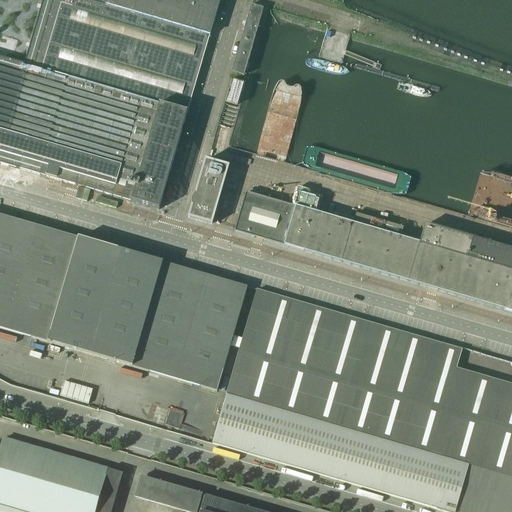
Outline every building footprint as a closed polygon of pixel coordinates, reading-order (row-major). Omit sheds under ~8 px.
[(0,0),(0,164),(159,210),(220,0),(0,0)] [(231,73),(233,74),(243,77),(263,9),(251,6),(231,73)] [(222,116),(237,119),(246,83),(231,79),(222,116)] [(195,196),(194,196),(193,197),(192,198),(192,199),(191,200),(191,201),(191,202),(191,203),(191,204),(191,205),(191,206),(188,219),(212,226),(229,168),(205,161),(195,196)] [(245,194),(240,214),(234,233),(293,250),(305,211),(245,194)] [(305,211),(293,250),(408,283),(419,244),(400,239),(403,229),(402,229),(395,226),(356,215),(352,225),(305,211)] [(77,239),(0,216),(0,329),(47,343),(77,239)] [(511,251),(425,226),(419,244),(408,283),(511,313),(511,251)] [(162,263),(77,239),(47,343),(132,368),(162,263)] [(247,288),(162,263),(132,368),(216,393),(247,288)] [(511,511),(511,386),(456,370),(461,351),(257,291),(226,395),(226,396),(212,445),(437,510),(442,511),(511,511)] [(89,403),(92,390),(82,387),(79,401),(89,403)] [(169,408),(167,426),(181,428),(184,410),(169,408)] [(3,440),(0,448),(0,507),(17,511),(111,511),(123,474),(3,440)] [(206,497),(141,479),(136,498),(185,511),(257,511),(206,497)] [(134,499),(133,505),(147,507),(148,502),(134,499)] [(161,511),(163,506),(150,503),(147,511),(161,511)]
